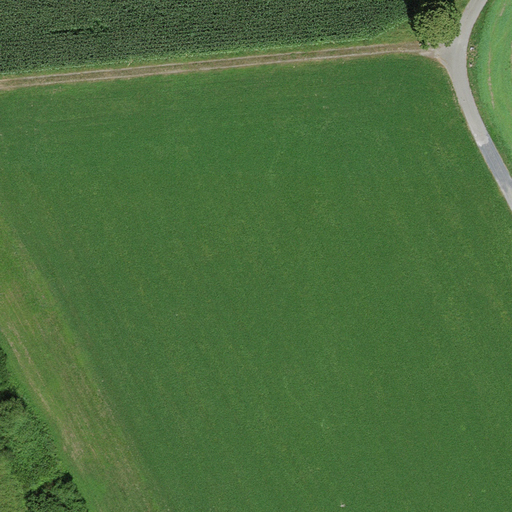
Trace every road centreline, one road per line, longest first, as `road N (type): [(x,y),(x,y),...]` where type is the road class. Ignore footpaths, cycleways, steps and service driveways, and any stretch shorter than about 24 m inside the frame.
road 1 (track): [(460,36),(0,87)]
road 2 (track): [(511,190),(471,110),(460,69),(460,36),(473,0)]
